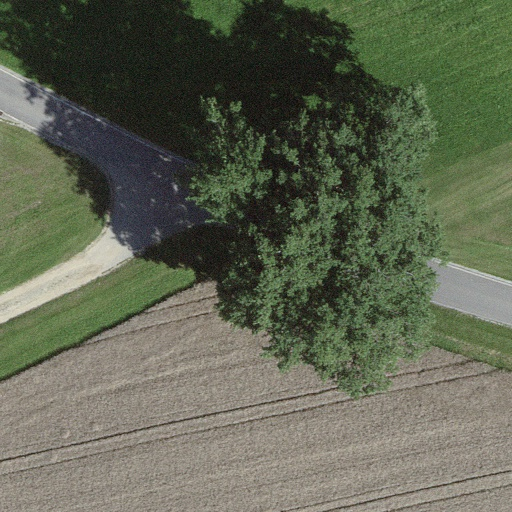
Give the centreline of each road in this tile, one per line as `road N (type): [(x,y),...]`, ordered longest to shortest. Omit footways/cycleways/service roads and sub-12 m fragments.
road 1 (unclassified): [(511,301),(382,264),(172,177),(0,86)]
road 2 (track): [(172,177),(88,265),(0,308)]
